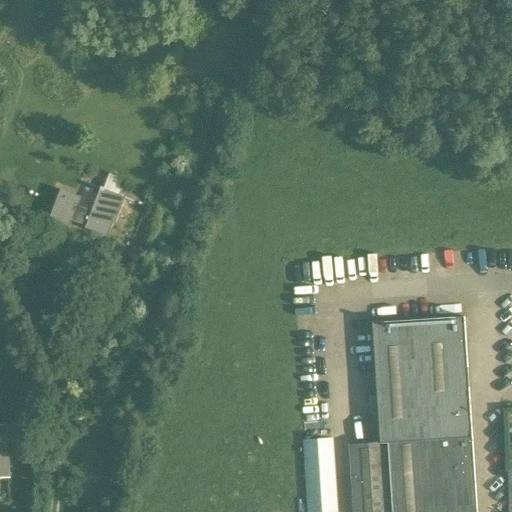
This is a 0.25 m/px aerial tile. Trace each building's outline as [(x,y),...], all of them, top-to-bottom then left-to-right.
[(89,211),(75,206),(70,221),(83,226),(82,229),(105,238),(111,223),(113,224),(123,197),(98,188),(89,211)] [(66,231),(70,221),(75,206),(79,197),(58,189),(45,223),(66,231)] [(476,511),(464,316),(383,321),(372,322),(379,443),(348,445),(352,511),(476,511)] [(308,511),(337,511),(332,438),(303,440),(308,511)] [(511,511),(511,469),(507,470),(508,497),(509,505),(498,505),(498,511),(511,511)]
